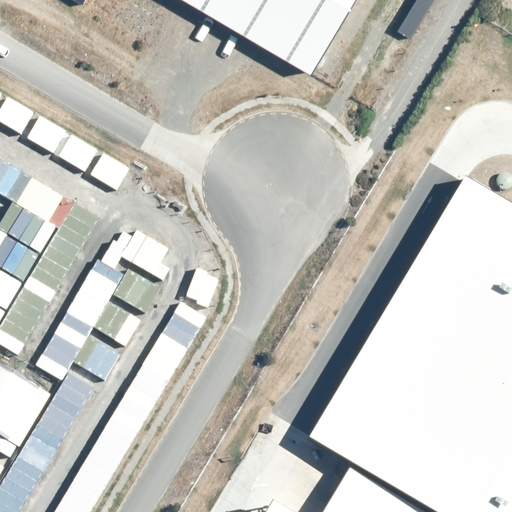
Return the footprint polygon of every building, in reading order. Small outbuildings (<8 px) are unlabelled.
[(192,0),(313,68),(351,0),(192,0)] [(320,429),(461,511),(511,511),(511,208),(466,182),(320,429)] [(167,247),(145,235),(129,262),(161,281),(167,270),(156,264),(167,247)] [(210,266),(200,260),(185,285),(197,292),(190,303),(198,308),(211,286),(201,280),(210,266)] [(58,386),(83,402),(115,349),(90,333),(87,337),(59,320),(32,364),(61,381),(58,386)] [(87,511),(173,369),(148,354),(52,511),(87,511)] [(51,394),(0,364),(0,434),(20,446),(51,394)] [(276,511),(436,511),(353,462),(323,511),(306,511),(284,498),(276,511)]
